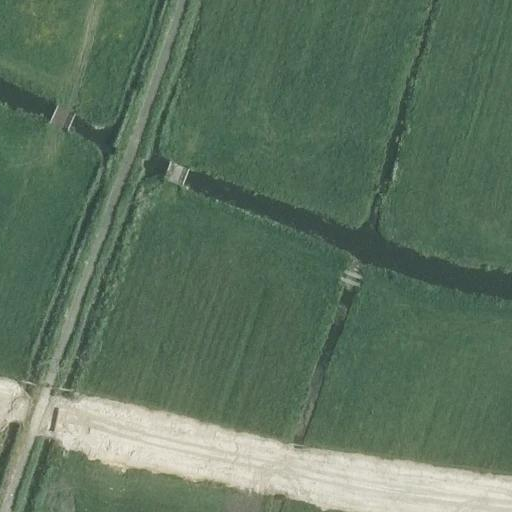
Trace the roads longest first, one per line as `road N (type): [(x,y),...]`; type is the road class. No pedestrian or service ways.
road 1 (unclassified): [(9,511),(182,0)]
road 2 (track): [(40,160),(102,0)]
